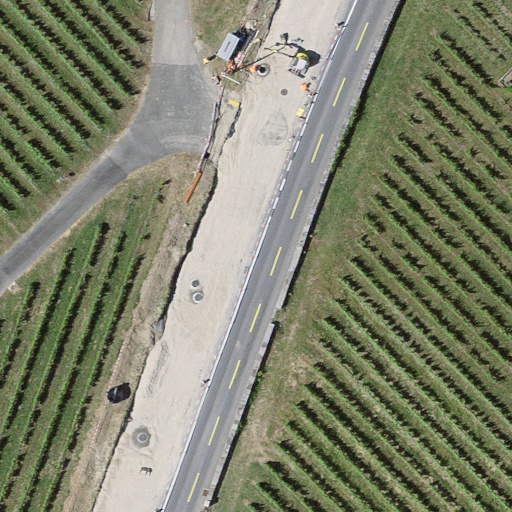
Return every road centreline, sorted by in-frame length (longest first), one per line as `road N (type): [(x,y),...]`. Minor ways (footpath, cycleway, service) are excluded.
road 1 (secondary): [(357,0),(164,511)]
road 2 (track): [(0,274),(152,135),(190,120),(289,167)]
road 3 (track): [(175,0),(176,63),(190,120)]
